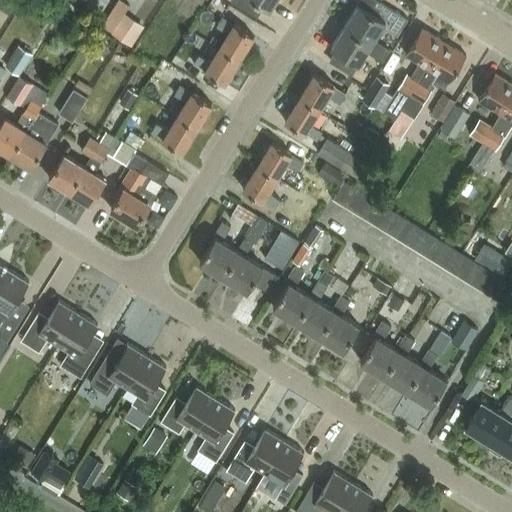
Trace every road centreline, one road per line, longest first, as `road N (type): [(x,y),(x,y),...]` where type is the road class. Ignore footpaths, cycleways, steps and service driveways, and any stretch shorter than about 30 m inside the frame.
road 1 (unclassified): [(509,511),(142,284)]
road 2 (residential): [(142,284),(318,0)]
road 3 (unclassified): [(142,284),(0,197)]
